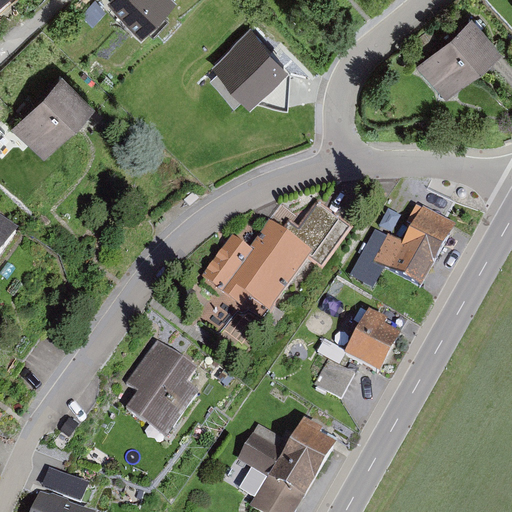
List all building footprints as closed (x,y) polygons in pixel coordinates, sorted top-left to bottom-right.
[(0,0),(0,8),(10,0),(0,0)] [(142,41),(178,5),(173,0),(113,0),(107,7),(142,41)] [(487,0),(486,2),(492,8),(500,0),(487,0)] [(499,58),(471,25),(420,69),(447,102),(499,58)] [(211,72),(251,113),(289,76),(250,35),(211,72)] [(93,111),(61,80),(12,131),(44,161),(93,111)] [(345,229),(315,208),(290,244),(272,232),(228,294),(269,322),(309,265),(317,270),(345,229)] [(455,232),(420,213),(400,249),(376,236),(359,266),(418,298),(455,232)] [(0,258),(19,233),(0,218),(0,258)] [(389,331),(366,317),(340,360),(379,383),(398,353),(382,343),(389,331)] [(194,383),(159,352),(112,404),(159,446),(195,406),(183,396),(194,383)] [(294,511),(335,450),(299,427),(282,453),(248,431),(227,463),(259,484),(246,505),(256,511),(294,511)] [(64,511),(35,498),(28,511),(64,511)]
